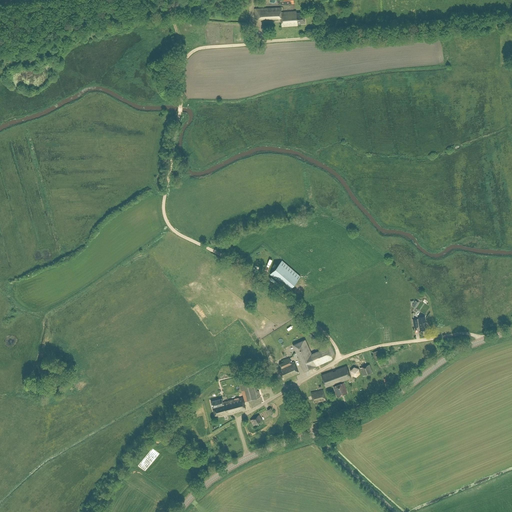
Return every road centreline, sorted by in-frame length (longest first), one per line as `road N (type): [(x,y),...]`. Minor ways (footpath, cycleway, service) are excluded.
road 1 (track): [(340,358),(326,334),(267,282),(166,221),(181,54),(162,7)]
road 2 (track): [(181,54),(511,20)]
road 3 (tertiary): [(313,433),(393,397),(456,352),(511,331)]
road 4 (track): [(162,7),(0,54)]
road 5 (tertiary): [(178,511),(226,469),(313,433)]
road 6 (track): [(340,358),(435,337),(484,340)]
